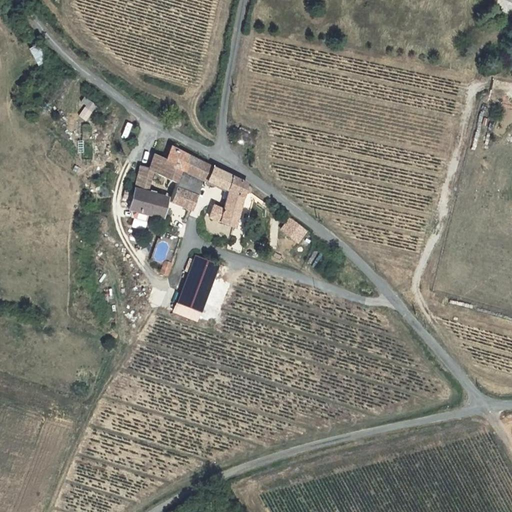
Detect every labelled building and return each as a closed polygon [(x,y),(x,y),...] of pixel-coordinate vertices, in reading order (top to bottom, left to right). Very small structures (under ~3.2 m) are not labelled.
[(77,114),(87,119),(96,103),(86,98),(77,114)] [(256,135),(248,130),(240,127),(233,140),(248,148),(251,150),(256,141),(258,136),(256,135)] [(187,155),(172,147),(166,159),(183,167),(187,155)] [(183,167),(166,159),(154,154),(148,167),(147,169),(154,173),(177,184),(182,170),(183,167)] [(221,171),(187,155),(183,167),(182,170),(204,180),(215,186),(221,171)] [(147,169),(148,167),(139,165),(128,209),(132,220),(146,224),(149,215),(162,218),(167,198),(148,194),(154,173),(147,169)] [(204,180),(182,170),(177,184),(176,188),(195,196),(204,180)] [(251,194),(252,188),(248,184),(221,171),(215,186),(225,190),(222,198),(226,200),(223,210),(213,205),(208,217),(234,227),(244,192),(248,193),(251,194)] [(195,196),(176,188),(171,202),(190,210),(195,196)] [(218,265),(196,257),(178,303),(201,312),(218,265)] [(171,263),(165,261),(161,273),(167,276),(171,263)]
